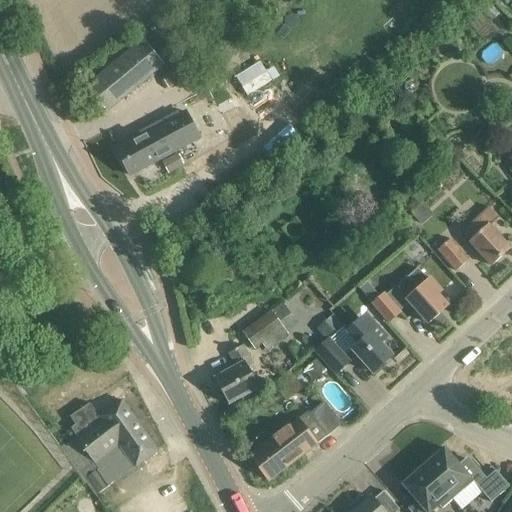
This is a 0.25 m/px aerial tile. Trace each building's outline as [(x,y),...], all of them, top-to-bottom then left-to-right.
[(130,50),(105,71),(126,98),(152,76),(130,50)] [(236,78),(246,98),(279,78),(274,69),(266,75),(259,64),(236,78)] [(134,141),(116,150),(130,176),(171,154),(176,151),(193,142),(178,114),(161,123),(132,139),(134,141)] [(175,154),(165,159),(172,171),(181,166),(175,154)] [(469,242),(491,266),(510,249),(490,227),(500,218),(489,207),(461,232),(469,242)] [(469,261),(450,240),(437,251),(455,272),(469,261)] [(441,291),(430,279),(428,281),(419,271),(409,280),(417,290),(406,300),(427,324),(447,306),(437,294),(441,291)] [(371,304),(388,324),(402,313),(384,293),(371,304)] [(255,350),(262,344),(267,351),(289,335),(271,311),(242,332),(255,350)] [(339,326),(330,316),(317,329),(325,338),(339,326)] [(348,331),(347,332),(358,344),(351,349),(351,350),(373,373),(392,356),(381,344),(380,343),(386,337),(377,327),(371,332),(360,320),(348,331)] [(328,338),(314,350),(335,374),(349,361),(328,338)] [(228,354),(235,367),(214,378),(228,405),(259,388),(248,367),(254,364),(244,345),(228,354)] [(312,383),(324,372),(316,363),(304,374),(312,383)] [(289,372),(272,386),(285,400),(301,386),(289,372)] [(75,438),(61,448),(96,496),(98,494),(109,487),(109,486),(135,467),(158,451),(122,401),(99,417),(89,403),(69,418),(75,426),(70,429),(75,436),(75,437),(75,438)] [(298,419),(250,456),(251,458),(267,479),(269,481),(317,445),(317,444),(327,436),(342,424),(324,403),(310,415),(308,412),(298,419)] [(444,448),(423,466),(452,500),(463,491),(460,487),(470,478),(477,487),(482,492),(491,503),(510,487),(496,471),(486,479),(470,460),(462,468),(444,448)] [(441,509),(452,500),(423,466),(402,484),(419,505),(410,511),(430,511),(438,506),(441,509)] [(396,511),(399,510),(383,491),(373,500),(371,496),(352,511),(396,511)]
